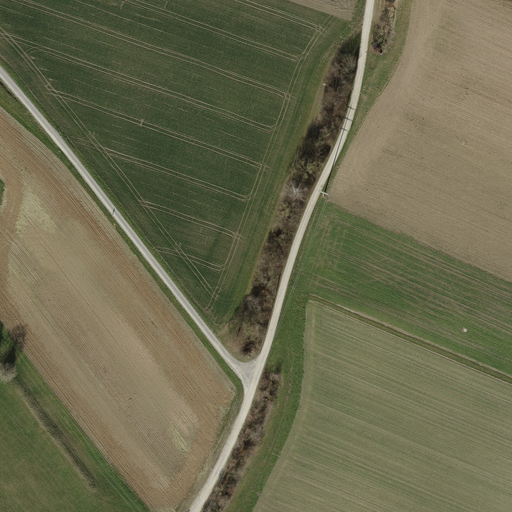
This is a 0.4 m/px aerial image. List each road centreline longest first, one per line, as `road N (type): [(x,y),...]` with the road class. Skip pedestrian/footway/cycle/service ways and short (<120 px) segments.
road 1 (track): [(196,511),(256,380),(298,234),(350,112),(371,0)]
road 2 (track): [(0,71),(236,366),(256,380)]
road 3 (track): [(215,339),(240,312),(332,60),(368,25)]
